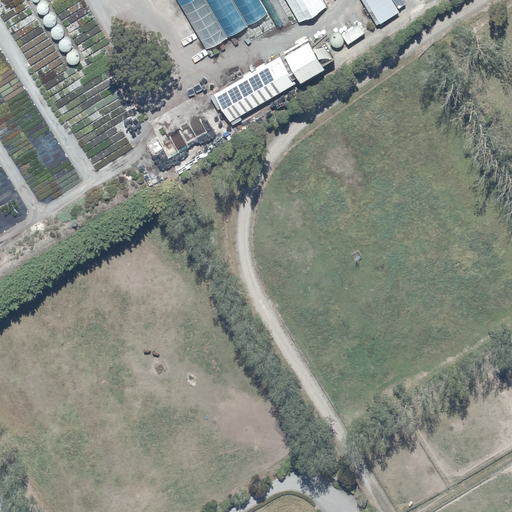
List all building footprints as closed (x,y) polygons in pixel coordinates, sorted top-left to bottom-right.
[(268,11),(261,0),(180,0),(208,46),(268,11)] [(287,0),(299,19),(326,4),(323,0),(287,0)] [(398,8),(393,0),(366,0),(378,20),(398,8)] [(359,25),(342,36),(348,46),(365,33),(359,25)] [(309,33),(214,89),(232,120),(327,64),(309,33)]
